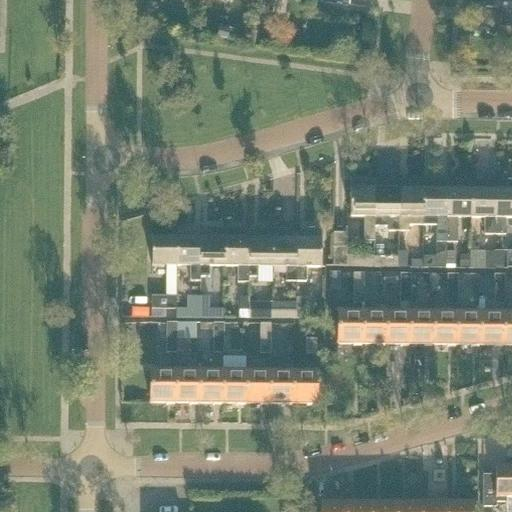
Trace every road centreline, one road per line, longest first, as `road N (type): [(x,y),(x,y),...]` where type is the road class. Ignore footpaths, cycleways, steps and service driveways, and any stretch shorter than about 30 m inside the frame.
road 1 (residential): [(90,468),(300,465),(511,408)]
road 2 (unclassified): [(95,161),(200,158),(415,100)]
road 3 (unclassified): [(90,468),(95,161)]
road 4 (unclassified): [(95,161),(96,0)]
